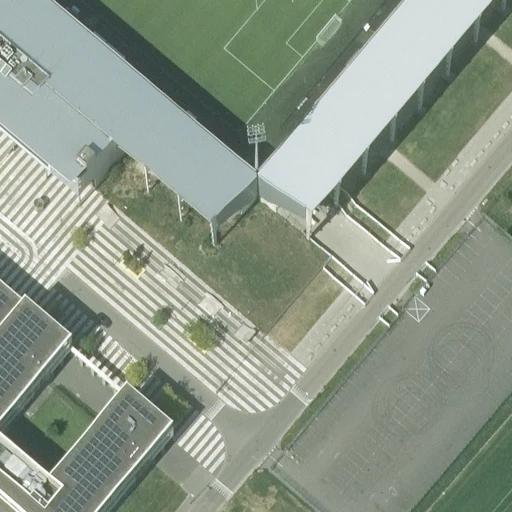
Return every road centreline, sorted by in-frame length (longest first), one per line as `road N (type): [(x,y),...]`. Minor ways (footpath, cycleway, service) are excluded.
road 1 (unclassified): [(254,439),(511,141)]
road 2 (unclassified): [(254,439),(0,223)]
